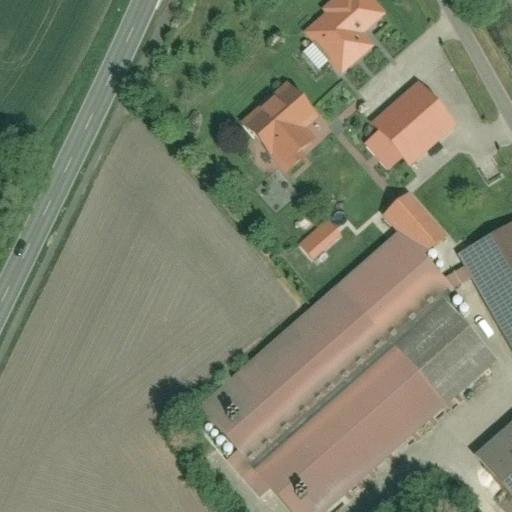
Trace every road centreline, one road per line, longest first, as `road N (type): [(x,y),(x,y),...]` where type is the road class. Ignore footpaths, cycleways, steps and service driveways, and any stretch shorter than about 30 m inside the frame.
road 1 (tertiary): [(0,299),(141,0)]
road 2 (residential): [(511,136),(435,0)]
